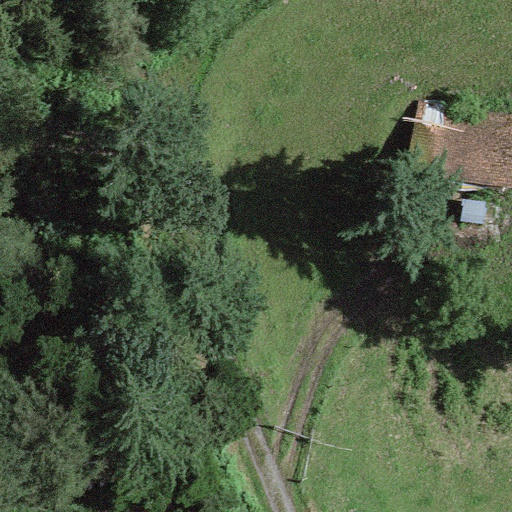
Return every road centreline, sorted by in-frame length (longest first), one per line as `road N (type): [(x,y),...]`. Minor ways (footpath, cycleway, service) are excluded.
road 1 (track): [(289,511),(146,132),(229,11),(250,0)]
road 2 (track): [(146,132),(0,129)]
